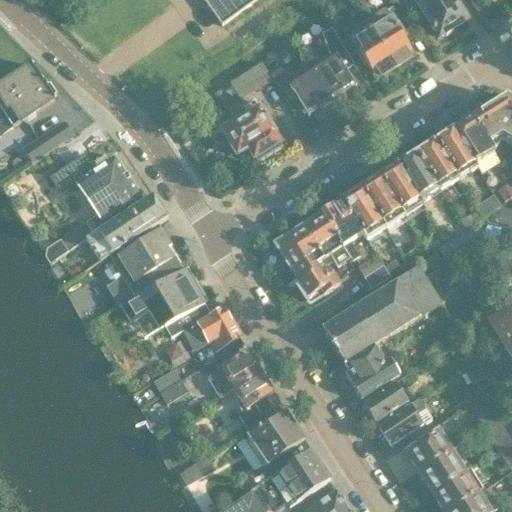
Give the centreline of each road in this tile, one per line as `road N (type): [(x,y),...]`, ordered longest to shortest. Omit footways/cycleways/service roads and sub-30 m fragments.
road 1 (tertiary): [(212,240),(486,64)]
road 2 (tertiary): [(381,511),(212,240)]
road 3 (tertiary): [(212,240),(135,120),(6,0)]
